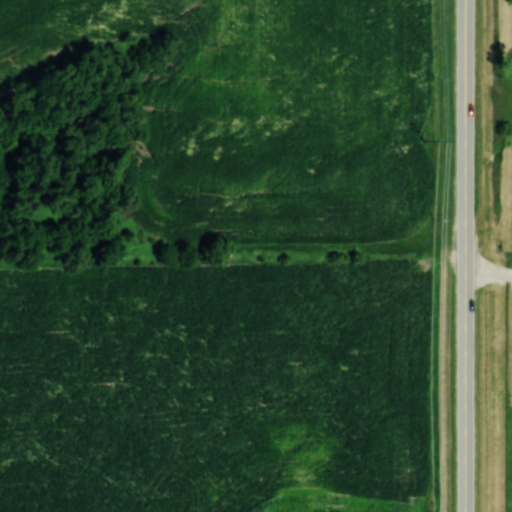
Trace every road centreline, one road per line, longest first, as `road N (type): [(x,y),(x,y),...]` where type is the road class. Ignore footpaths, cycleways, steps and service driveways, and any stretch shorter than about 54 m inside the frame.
road 1 (secondary): [(465,250),(464,511)]
road 2 (secondary): [(466,0),(465,250)]
